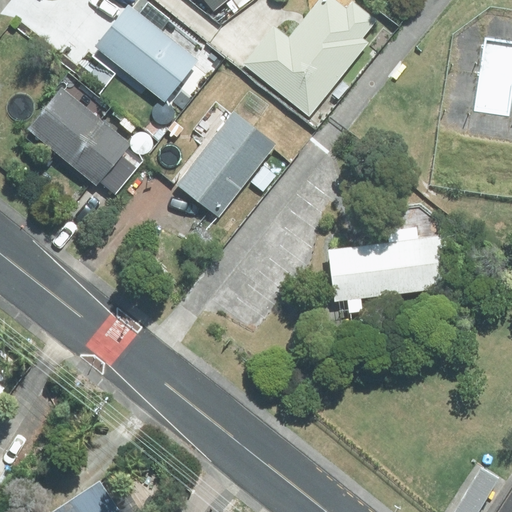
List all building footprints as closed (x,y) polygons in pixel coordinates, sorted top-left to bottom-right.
[(201,0),(212,13),(227,0),(201,0)] [(272,29),(243,66),(308,118),(366,45),(360,40),(375,22),(350,3),(344,12),(329,0),(318,0),(286,40),(272,29)] [(195,63),(125,7),(93,49),(163,104),(195,63)] [(343,82),(331,95),(337,100),(348,87),(343,82)] [(83,96),(96,107),(101,99),(89,89),(83,96)] [(138,164),(122,151),(127,146),(58,90),(25,133),(94,188),(97,184),(113,196),(138,164)] [(231,114),(177,186),(219,218),(273,146),(231,114)] [(263,168),(251,183),(262,192),(274,177),(263,168)] [(359,314),(358,303),(447,292),(440,242),(324,257),(330,307),(345,305),(346,316),(359,314)] [(479,511),(499,478),(481,467),(455,511),(479,511)] [(130,511),(124,502),(113,509),(97,484),(53,511),(130,511)]
